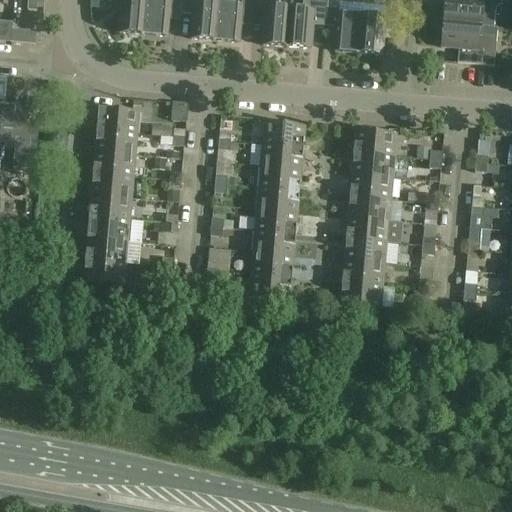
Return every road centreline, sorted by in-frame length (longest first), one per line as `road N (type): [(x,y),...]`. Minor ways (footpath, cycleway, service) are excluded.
road 1 (tertiary): [(400,104),(140,82),(82,53)]
road 2 (primary): [(251,511),(0,452)]
road 3 (primary): [(0,491),(127,511)]
